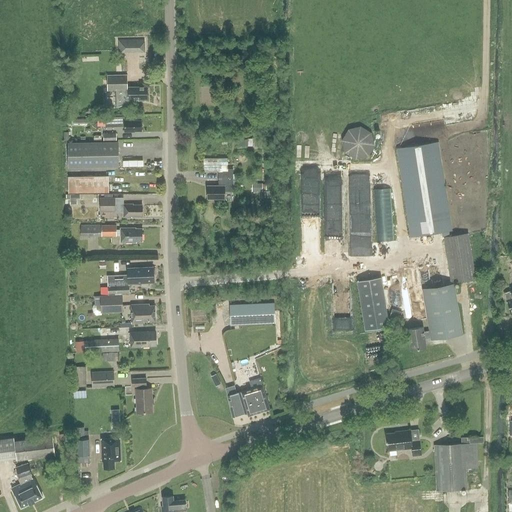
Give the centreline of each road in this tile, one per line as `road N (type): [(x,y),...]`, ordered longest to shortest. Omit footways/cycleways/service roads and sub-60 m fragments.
road 1 (tertiary): [(199,460),(172,239),(169,0)]
road 2 (tertiary): [(199,460),(511,359)]
road 3 (tertiary): [(84,511),(199,460)]
